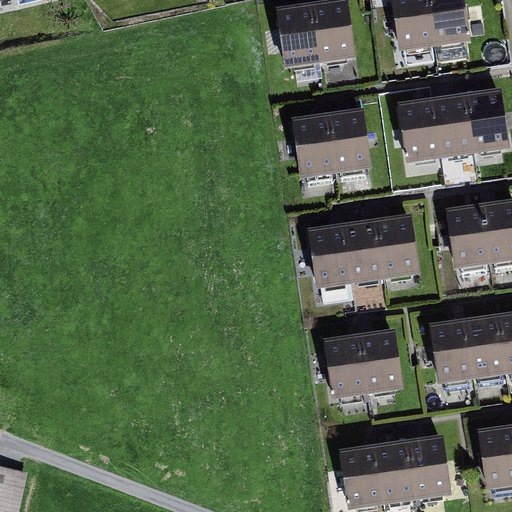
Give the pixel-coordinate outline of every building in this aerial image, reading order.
[(397,56),(468,47),(461,0),(399,0),(391,1),(397,56)] [(285,74),(356,66),(349,11),(332,13),(299,17),(279,20),(285,74)] [(406,166),(508,154),(501,99),(482,102),(455,105),(425,108),(399,111),(406,166)] [(299,182),(369,174),(362,119),(345,121),(318,124),(292,127),(299,182)] [(454,273),(511,266),(511,210),(501,212),(474,216),(448,219),(454,273)] [(315,292),(417,280),(411,226),(391,228),(362,231),(335,235),(309,238),(315,292)] [(465,287),(489,283),(486,270),(462,274),(465,287)] [(437,386),(511,376),(511,321),(490,324),(462,327),(431,331),(437,386)] [(331,401),(401,393),(394,338),(373,341),(348,344),(324,347),(331,401)] [(485,494),(511,490),(511,435),(502,437),(478,439),(485,494)] [(348,511),(349,511),(450,500),(444,445),(421,448),(396,451),(370,454),(342,458),(348,511)] [(0,511),(16,511),(24,480),(0,474),(0,511)]
